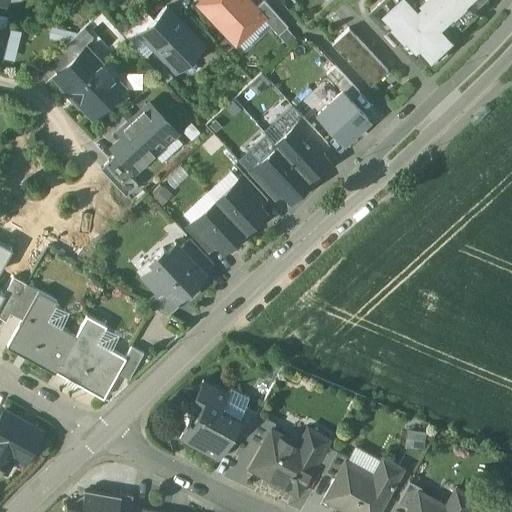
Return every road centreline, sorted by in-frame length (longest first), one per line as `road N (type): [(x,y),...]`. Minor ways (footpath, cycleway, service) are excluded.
road 1 (residential): [(511,33),(103,435)]
road 2 (residential): [(103,435),(251,511)]
